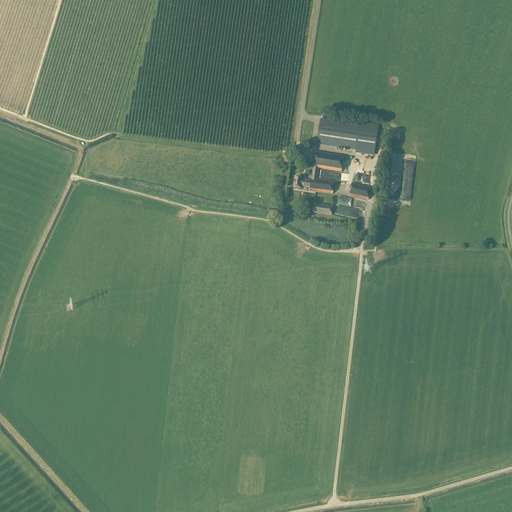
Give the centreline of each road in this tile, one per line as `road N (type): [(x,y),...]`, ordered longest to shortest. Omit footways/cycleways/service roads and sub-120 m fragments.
road 1 (track): [(363,237),(355,248),(325,250),(262,218),(192,210),(76,176),(31,264),(0,355)]
road 2 (unclassified): [(296,511),(412,496),(511,468)]
